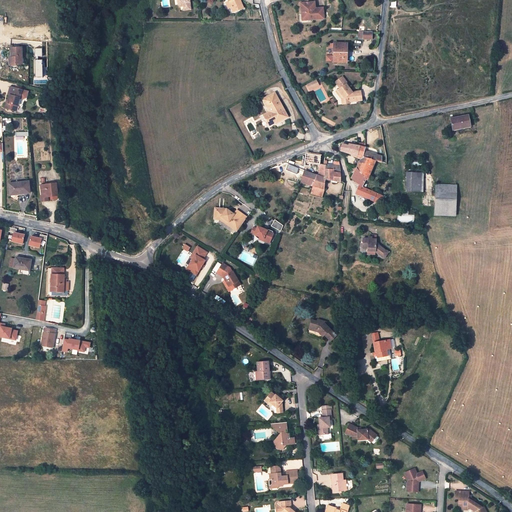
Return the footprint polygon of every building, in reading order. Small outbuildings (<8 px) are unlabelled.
[(178,0),(179,4),(181,5),(184,5),(185,5),(186,9),(191,8),(190,0),(178,0)] [(228,0),(229,2),(226,3),(229,9),(231,7),(233,12),(243,8),(239,0),(228,0)] [(300,4),(301,15),(304,14),(305,21),(323,19),(323,9),(315,10),(314,3),(308,4),(308,5),(306,5),(306,4),(300,4)] [(346,44),(334,44),(333,62),(343,62),(343,56),(346,56),(346,44)] [(12,57),(12,65),(22,64),(22,58),(22,47),(10,48),(10,57),(12,57)] [(340,89),(337,91),(340,96),(341,95),(344,98),(344,103),(349,103),(349,101),(361,101),(360,91),(351,92),(350,93),(349,91),(350,90),(348,87),(349,86),(342,77),(335,82),(340,89)] [(305,85),(308,92),(320,86),(317,80),(305,85)] [(9,95),(8,100),(7,104),(6,103),(4,108),(14,111),(15,106),(17,106),(19,98),(22,90),(16,89),(10,87),(8,95),(9,95)] [(28,92),(22,90),(19,98),(23,99),(26,98),(28,92)] [(341,103),(344,103),(344,98),(341,95),(340,96),(337,91),(336,92),(341,99),(341,103)] [(262,100),(269,112),(271,116),(265,119),(269,126),(275,123),(275,124),(288,117),(275,93),(262,100)] [(468,115),(450,118),(453,130),(470,126),(468,115)] [(355,157),(360,159),(361,157),(357,155),(359,146),(343,143),(343,145),(342,144),(341,146),(340,151),(351,154),(351,156),(355,157)] [(375,161),(377,155),(364,151),(365,147),(359,146),(357,155),(361,157),(375,161)] [(321,156),(306,153),(304,162),(304,166),(310,166),(310,163),(313,163),(319,164),(321,156)] [(367,180),(375,161),(361,157),(360,159),(356,168),(366,179),(367,180)] [(339,165),(339,162),(336,162),(336,163),(334,163),(334,165),(326,164),(325,164),(325,169),(334,169),(334,170),(340,171),(339,165)] [(366,179),(356,168),(353,175),(351,178),(360,184),(359,186),(359,187),(361,195),(380,204),(384,196),(362,186),(366,179)] [(334,169),(325,169),(325,172),(325,178),(318,176),(316,175),(311,186),(312,186),(310,193),(323,197),(324,190),(325,180),(333,181),(341,182),(340,173),(334,172),(334,170),(334,169)] [(311,186),(316,175),(313,174),(305,171),(301,183),(310,186),(311,186)] [(423,173),(413,173),(406,173),(406,191),(423,192),(423,173)] [(30,193),(28,182),(9,184),(10,195),(30,193)] [(56,183),(39,185),(41,201),(48,200),(48,195),(52,195),(57,195),(56,183)] [(435,184),(434,216),(456,217),(457,185),(435,184)] [(233,229),(242,215),(236,211),(233,216),(229,213),(228,214),(225,212),(223,210),(217,210),(217,212),(214,212),(213,217),(220,218),(227,223),(227,224),(233,229)] [(236,233),(246,218),(242,215),(233,229),(227,224),(227,223),(220,218),(213,217),(213,220),(220,221),(236,233)] [(275,220),(271,226),(281,231),(284,225),(275,220)] [(252,232),(260,236),(264,238),(265,241),(270,243),(274,234),(267,231),(267,230),(258,226),(257,228),(254,227),(252,232)] [(13,233),(12,241),(23,244),(24,235),(16,233),(13,233)] [(39,239),(30,238),(29,247),(40,248),(41,240),(41,239),(39,239)] [(368,239),(362,239),(362,248),(367,249),(367,251),(375,252),(384,258),(388,252),(376,244),(376,240),(371,239),(368,239)] [(197,247),(192,255),(195,256),(192,260),(189,266),(198,272),(201,268),(202,265),(205,261),(202,260),(206,253),(197,247)] [(13,268),(29,271),(31,260),(15,257),(13,268)] [(223,263),(217,273),(223,277),(227,275),(229,278),(225,280),(231,290),(238,287),(235,283),(239,281),(233,271),(232,271),(230,268),(223,263)] [(198,272),(189,266),(186,270),(196,276),(198,272)] [(64,284),(64,275),(51,275),(51,283),(51,291),(62,291),(62,284),(64,284)] [(229,292),(231,290),(225,280),(223,282),(229,292)] [(42,300),(38,300),(35,320),(41,321),(42,312),(45,313),(46,306),(44,306),(41,305),(42,300)] [(0,320),(1,313),(0,312),(0,337),(16,340),(18,331),(12,330),(13,327),(5,327),(5,324),(0,322),(0,320)] [(253,319),(247,315),(243,321),(249,325),(250,324),(251,321),(253,319)] [(324,323),(326,322),(317,319),(317,321),(311,320),(309,329),(318,332),(322,336),(324,335),(330,341),(336,335),(324,323)] [(52,347),(55,331),(44,328),(42,337),(44,338),(43,346),(52,347)] [(378,332),(371,334),(373,343),(380,342),(378,332)] [(64,339),(62,351),(67,352),(68,348),(77,350),(78,351),(84,352),(85,347),(89,348),(90,343),(79,341),(79,343),(75,342),(75,340),(69,339),(69,340),(64,339)] [(373,343),(375,353),(376,352),(377,357),(377,358),(387,356),(386,349),(389,349),(391,348),(389,340),(380,342),(373,343)] [(377,358),(377,357),(376,357),(377,361),(391,358),(389,349),(386,349),(387,356),(377,358)] [(270,379),(268,361),(257,362),(258,372),(260,372),(261,379),(270,379)] [(279,397),(280,396),(276,392),(274,394),(271,391),(265,399),(269,402),(270,402),(272,404),(276,408),(277,413),(283,412),(282,405),(280,403),(282,401),(283,400),(281,399),(279,397)] [(330,410),(322,410),(323,418),(319,418),(319,424),(320,428),(318,428),(319,435),(328,434),(327,427),(330,427),(329,420),(331,420),(330,410)] [(287,431),(286,422),(270,424),(271,428),(276,430),(281,431),(280,433),(277,437),(273,442),(273,444),(280,450),(282,449),(284,447),(284,445),(295,444),(294,441),(294,439),(294,437),(290,437),(289,431),(287,431)] [(376,436),(377,435),(369,429),(357,430),(357,428),(349,424),(345,433),(352,436),(358,436),(358,440),(363,440),(363,437),(368,437),(373,440),(374,441),(376,441),(378,438),(378,437),(376,436)] [(269,474),(270,479),(272,481),(272,485),(278,485),(278,486),(283,486),(283,485),(293,484),(298,479),(297,471),(286,472),(286,477),(281,478),(280,468),(277,466),(271,467),(271,474),(269,474)] [(410,485),(410,493),(418,493),(419,486),(416,486),(417,484),(419,483),(426,480),(423,472),(417,475),(415,470),(405,474),(408,481),(408,485),(410,485)] [(333,491),(343,490),(343,480),(342,473),(332,474),(333,491)] [(456,490),(455,497),(459,498),(458,502),(462,502),(462,506),(468,506),(474,510),(475,511),(486,511),(483,506),(481,506),(474,501),(468,498),(469,495),(469,491),(456,490)] [(279,502),(276,505),(276,509),(278,508),(278,511),(294,511),(291,509),(291,501),(279,502)] [(348,511),(350,506),(343,503),(341,509),(346,511),(348,511)]
